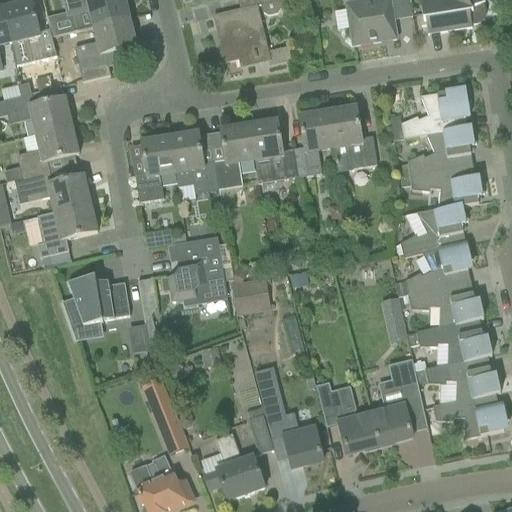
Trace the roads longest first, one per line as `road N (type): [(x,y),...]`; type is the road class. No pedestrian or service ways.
road 1 (residential): [(183,104),(467,65),(485,70)]
road 2 (residential): [(136,273),(113,137),(119,119),(137,108),(183,104)]
road 3 (residential): [(345,511),(511,479)]
road 4 (tertiary): [(73,511),(0,359)]
